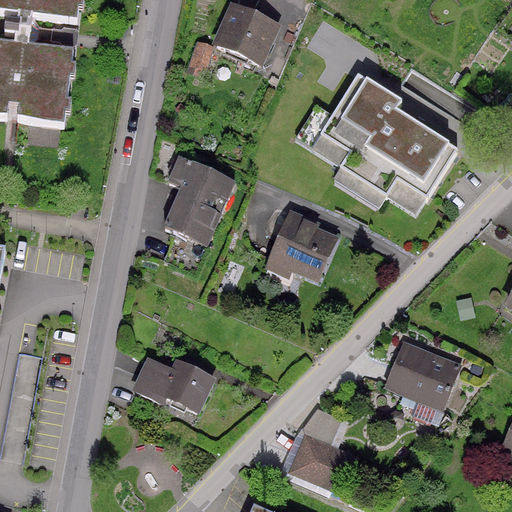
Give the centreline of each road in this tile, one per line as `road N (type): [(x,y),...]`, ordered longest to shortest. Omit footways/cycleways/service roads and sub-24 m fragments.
road 1 (residential): [(75,511),(166,0)]
road 2 (residential): [(191,511),(511,185)]
